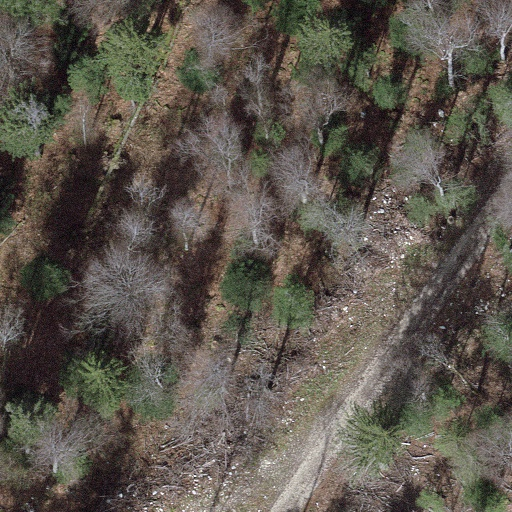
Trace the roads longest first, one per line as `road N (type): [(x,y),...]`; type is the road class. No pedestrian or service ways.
road 1 (track): [(251,511),(511,152)]
road 2 (track): [(105,511),(367,350)]
